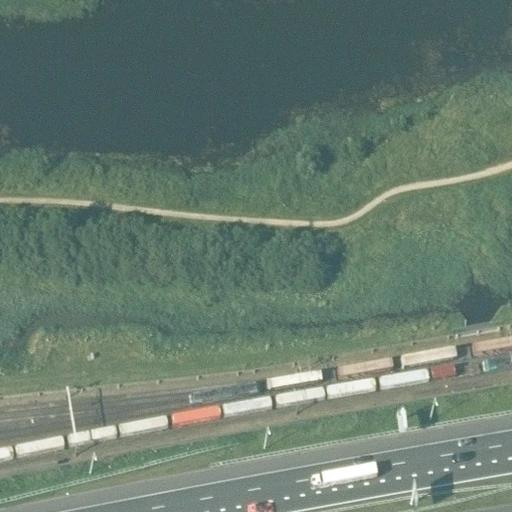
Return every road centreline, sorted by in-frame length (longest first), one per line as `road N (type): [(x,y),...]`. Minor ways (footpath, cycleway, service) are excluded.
road 1 (motorway): [(511,446),(145,511)]
road 2 (track): [(0,391),(140,376)]
